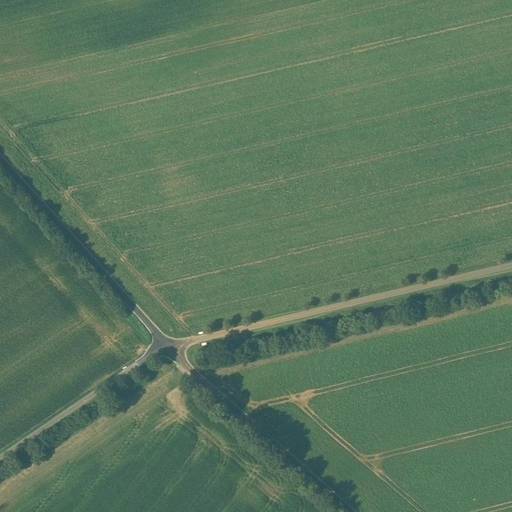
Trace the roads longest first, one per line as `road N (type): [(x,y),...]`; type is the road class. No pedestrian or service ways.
road 1 (unclassified): [(511,264),(168,346)]
road 2 (unclassified): [(0,157),(168,346)]
road 3 (unclassified): [(168,346),(350,511)]
road 4 (unclassified): [(168,346),(0,459)]
